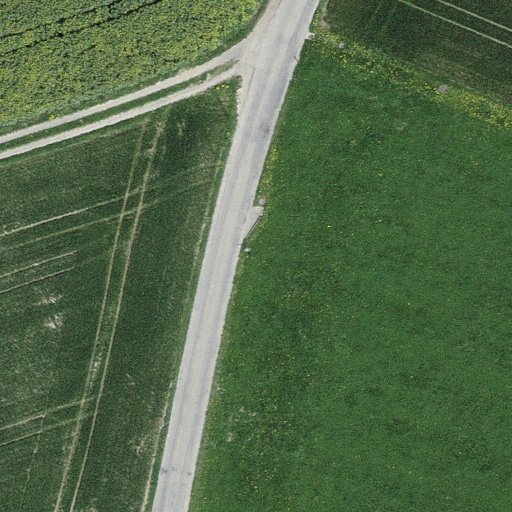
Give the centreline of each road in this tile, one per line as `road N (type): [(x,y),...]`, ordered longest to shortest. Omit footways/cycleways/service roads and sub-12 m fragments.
road 1 (unclassified): [(162,511),(237,187),(299,0)]
road 2 (track): [(281,44),(0,147)]
